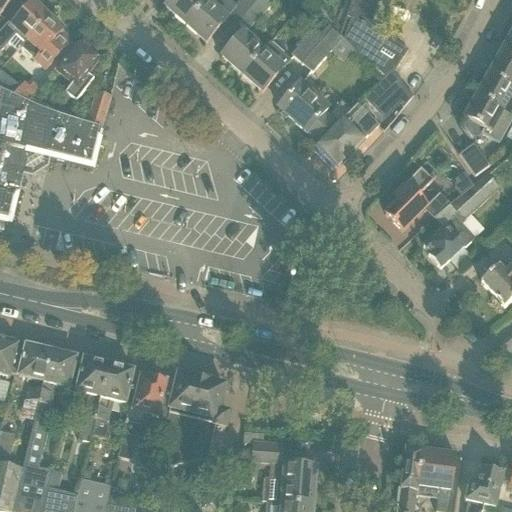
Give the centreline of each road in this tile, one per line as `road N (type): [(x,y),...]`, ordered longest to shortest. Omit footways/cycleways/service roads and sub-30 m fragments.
road 1 (secondary): [(19,299),(172,347),(382,396)]
road 2 (secondary): [(383,370),(105,302),(19,299)]
road 3 (residential): [(322,206),(91,0)]
road 4 (residential): [(322,206),(430,108),(495,0)]
road 5 (residential): [(435,315),(322,206)]
road 6 (secondary): [(511,412),(383,370)]
road 7 (secondary): [(382,396),(511,420)]
